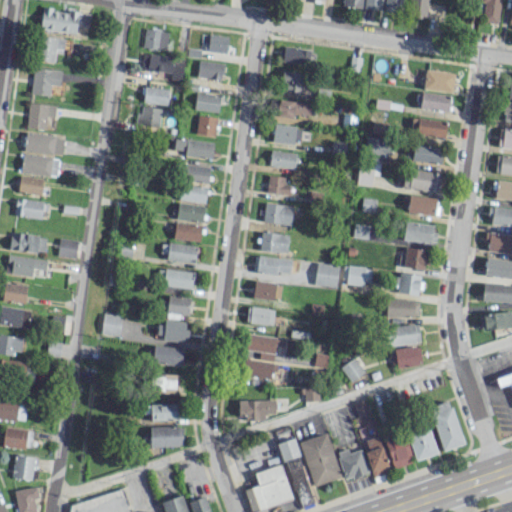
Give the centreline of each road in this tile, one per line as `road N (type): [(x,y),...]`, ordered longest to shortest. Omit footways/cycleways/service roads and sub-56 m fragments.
road 1 (residential): [(123,4),(50,511)]
road 2 (residential): [(261,21),(208,423),(235,511)]
road 3 (residential): [(486,53),(453,304),(463,376),(496,472)]
road 4 (residential): [(511,56),(95,0)]
road 5 (primary): [(381,511),(511,466)]
